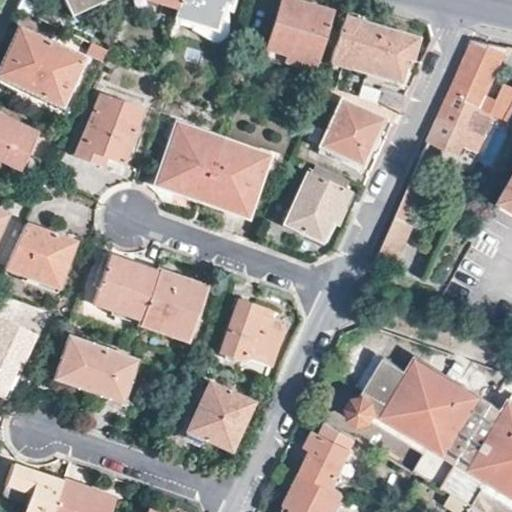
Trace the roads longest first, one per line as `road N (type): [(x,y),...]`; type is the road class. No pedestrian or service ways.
road 1 (residential): [(468,0),(339,295)]
road 2 (residential): [(339,295),(241,501)]
road 3 (residential): [(129,214),(339,295)]
road 4 (residential): [(38,429),(241,501)]
